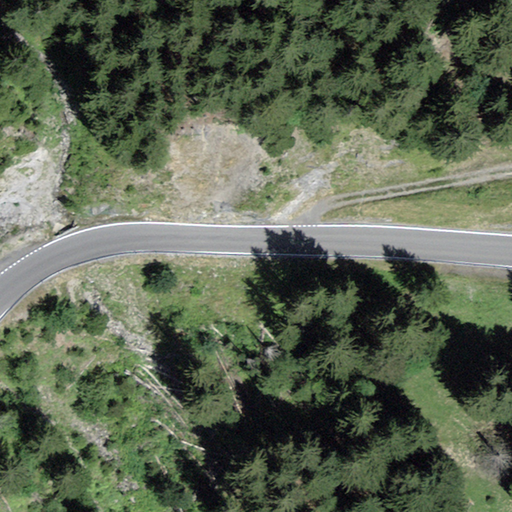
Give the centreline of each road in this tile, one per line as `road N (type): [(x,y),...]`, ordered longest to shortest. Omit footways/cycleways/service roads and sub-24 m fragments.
road 1 (unclassified): [(511,251),(133,237),(71,249),(0,294)]
road 2 (track): [(309,240),(318,222),(360,196),(511,168)]
